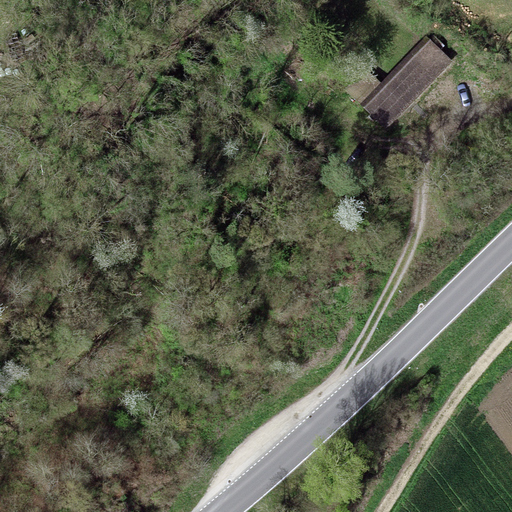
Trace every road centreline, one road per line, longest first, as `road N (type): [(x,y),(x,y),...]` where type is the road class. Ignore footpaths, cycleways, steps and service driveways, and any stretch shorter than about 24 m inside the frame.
road 1 (secondary): [(230,511),(511,251)]
road 2 (track): [(388,511),(473,382),(511,342)]
